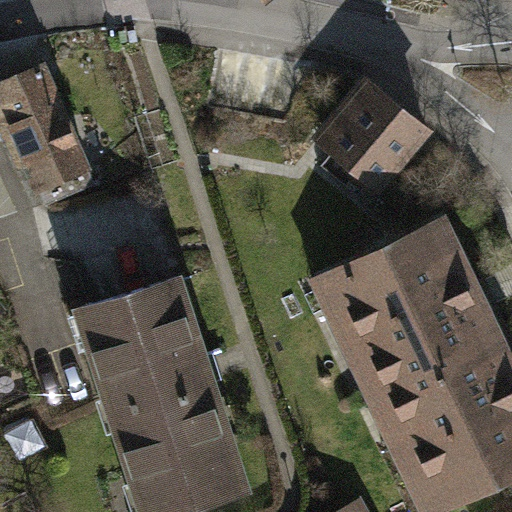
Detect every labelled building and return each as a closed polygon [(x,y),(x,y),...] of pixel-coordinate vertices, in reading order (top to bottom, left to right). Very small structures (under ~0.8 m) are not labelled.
[(49,60),(0,81),(0,121),(0,122),(34,197),(96,172),(49,60)] [(432,130),(364,74),(313,135),(381,191),(432,130)] [(511,344),(452,212),(308,280),(422,511),(449,511),(511,482),(511,344)] [(186,273),(70,311),(137,511),(201,511),(259,493),(216,365),(186,273)] [(371,511),(364,498),(338,511),(371,511)]
